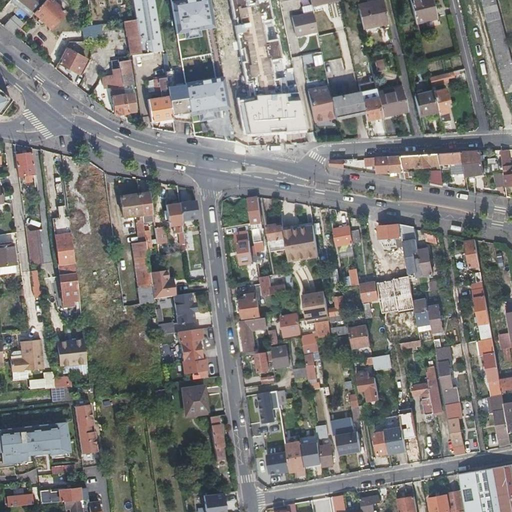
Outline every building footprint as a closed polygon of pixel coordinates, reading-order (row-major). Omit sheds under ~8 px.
[(17,0),(33,13),(44,0),(17,0)] [(44,0),(33,13),(51,28),(64,12),(50,0),(44,0)] [(152,0),(132,0),(136,19),(141,54),(160,51),(153,4),(152,0)] [(240,0),(258,89),(265,87),(281,85),(263,0),(240,0)] [(263,0),(281,85),(285,84),(279,55),(276,39),(272,19),(267,0),(263,0)] [(383,0),(381,0),(375,1),(380,23),(388,21),(383,0)] [(409,0),(415,23),(425,20),(435,18),(431,4),(430,0),(409,0)] [(481,0),(506,93),(511,91),(511,63),(495,0),(481,0)] [(380,23),(375,1),(356,5),(362,30),(379,26),(379,23),(380,23)] [(98,5),(99,22),(130,19),(129,3),(98,5)] [(435,18),(425,20),(427,28),(440,25),(435,3),(431,4),(435,18)] [(317,34),(313,14),(293,18),(297,38),(317,34)] [(4,27),(13,34),(23,24),(14,16),(4,27)] [(128,37),(131,55),(141,54),(136,19),(116,22),(118,39),(128,37)] [(101,24),(103,41),(118,39),(116,22),(101,24)] [(289,53),(285,37),(276,39),(279,55),(289,53)] [(65,50),(58,63),(79,74),(86,62),(84,60),(85,58),(79,54),(77,57),(65,50)] [(321,53),(313,54),(316,66),(310,67),(312,76),(326,73),(324,67),(321,53)] [(378,71),(384,70),(382,60),(375,61),(378,71)] [(121,69),(123,85),(131,83),(127,61),(120,62),(121,69)] [(198,68),(203,92),(213,91),(209,67),(198,68)] [(113,75),(102,76),(104,89),(124,86),(123,85),(121,69),(112,71),(113,75)] [(168,96),(172,120),(173,120),(192,124),(189,109),(185,85),(174,87),(171,70),(164,71),(165,78),(168,96)] [(432,87),(460,84),(458,72),(430,75),(432,87)] [(226,80),(229,99),(248,96),(243,76),(226,80)] [(168,96),(165,78),(154,80),(153,81),(155,89),(159,89),(159,91),(160,98),(168,96)] [(276,132),(290,131),(289,124),(284,98),(281,85),(265,87),(273,126),(274,126),(276,132)] [(395,89),(400,111),(409,109),(403,87),(395,89)] [(437,112),(437,114),(450,110),(449,102),(452,101),(449,87),(432,91),(437,112)] [(307,91),(314,123),(326,120),(327,124),(336,123),(335,118),(331,98),(329,88),(307,91)] [(382,117),(400,114),(400,111),(395,89),(376,93),(378,99),(382,117)] [(116,114),(128,112),(125,94),(124,90),(118,91),(118,96),(113,96),(116,114)] [(437,112),(432,91),(415,95),(420,116),(437,112)] [(353,114),(363,112),(361,102),(359,92),(349,94),(353,114)] [(125,94),(128,112),(136,112),(133,93),(125,94)] [(331,98),(335,118),(353,114),(349,94),(331,98)] [(289,124),(303,121),(298,95),(284,98),(289,124)] [(148,100),(152,123),(172,120),(168,96),(160,98),(148,100)] [(248,96),(229,99),(231,105),(249,102),(248,96)] [(363,112),(365,121),(382,117),(378,99),(361,102),(363,112)] [(205,106),(189,109),(192,124),(192,129),(209,126),(205,106)] [(249,135),(258,134),(255,121),(246,122),(249,135)] [(480,149),(461,151),(463,163),(465,175),(466,177),(484,174),(484,172),(483,165),(480,149)] [(508,149),(500,149),(502,159),(503,169),(506,186),(511,185),(511,164),(511,165),(508,149)] [(461,151),(439,153),(441,164),(463,163),(461,151)] [(35,174),(32,152),(17,154),(19,176),(24,175),(26,182),(31,182),(30,174),(35,174)] [(426,154),(401,156),(403,167),(441,164),(439,153),(426,154)] [(401,156),(388,157),(391,173),(405,173),(403,167),(401,156)] [(378,157),(366,158),(366,162),(372,162),(372,165),(377,165),(378,175),(382,174),(391,173),(388,157),(378,157)] [(496,163),(483,165),(484,172),(494,170),(503,169),(502,159),(496,159),(496,163)] [(344,169),(344,160),(331,161),(331,164),(331,167),(344,169)] [(503,169),(494,170),(497,188),(506,186),(503,169)] [(444,186),(442,170),(430,173),(431,184),(444,186)] [(143,221),(153,220),(149,192),(139,193),(143,221)] [(136,220),(138,231),(145,230),(143,221),(139,193),(120,195),(123,216),(139,214),(139,219),(136,220)] [(257,198),(248,199),(251,224),(255,247),(263,246),(261,233),(259,233),(258,227),(255,227),(255,223),(261,222),(257,202),(257,198)] [(181,219),(199,217),(196,200),(179,203),(181,219)] [(180,246),(185,244),(181,219),(179,203),(165,206),(169,227),(175,227),(175,234),(179,234),(180,246)] [(75,260),(72,236),(71,235),(69,235),(67,216),(65,205),(59,205),(61,216),(51,217),(58,273),(76,272),(75,260)] [(282,223),(266,226),(270,248),(275,247),(277,250),(286,249),(285,242),(282,226),(282,223)] [(313,223),(308,224),(312,247),(316,246),(313,223)] [(401,235),(399,223),(383,224),(378,225),(381,238),(395,236),(397,236),(401,235)] [(415,235),(413,226),(399,223),(401,235),(403,251),(407,272),(415,271),(416,276),(423,275),(418,249),(415,235)] [(290,224),(282,226),(285,242),(291,241),(293,250),(312,247),(308,224),(291,227),(290,224)] [(156,241),(157,242),(167,241),(164,225),(154,227),(156,241)] [(350,232),(349,225),(333,229),(336,245),(352,243),(350,232)] [(45,259),(41,229),(39,229),(30,230),(26,231),(30,260),(38,260),(45,259)] [(141,303),(154,302),(154,296),(151,274),(147,249),(146,243),(145,230),(138,231),(139,242),(132,243),(141,303)] [(350,232),(352,243),(352,244),(360,242),(358,231),(350,232)] [(253,262),(248,233),(237,235),(241,265),(253,262)] [(422,234),(415,235),(418,249),(425,247),(422,234)] [(425,234),(424,243),(438,243),(438,234),(425,234)] [(388,345),(399,343),(420,339),(418,325),(413,300),(407,272),(403,251),(401,235),(397,236),(399,247),(397,248),(389,249),(400,305),(399,306),(402,320),(412,319),(413,326),(385,332),(388,345)] [(480,265),(475,238),(464,241),(469,267),(480,265)] [(0,245),(0,273),(15,272),(11,244),(0,245)] [(352,245),(338,247),(340,258),(354,256),(352,245)] [(425,247),(418,249),(423,275),(424,280),(434,278),(428,247),(425,247)] [(350,283),(359,282),(358,269),(349,270),(350,283)] [(341,290),(338,270),(331,271),(335,291),(341,290)] [(476,282),(482,280),(481,270),(474,271),(476,282)] [(41,295),(37,273),(30,274),(32,286),(31,286),(32,296),(41,295)] [(174,294),(176,293),(175,282),(163,283),(162,273),(151,274),(154,296),(174,294)] [(163,283),(175,282),(174,278),(168,278),(167,273),(162,273),(163,283)] [(268,276),(260,277),(261,283),(263,296),(275,295),(275,293),(293,291),(290,273),(285,273),(286,285),(269,288),(269,284),(268,276)] [(80,302),(79,299),(76,275),(60,276),(64,308),(80,307),(80,302)] [(426,291),(439,289),(437,280),(424,283),(426,291)] [(486,338),(492,337),(482,280),(476,282),(477,287),(471,288),(473,297),(475,297),(481,334),(485,334),(486,338)] [(379,299),(376,281),(359,284),(362,302),(379,299)] [(261,283),(254,284),(256,292),(244,294),(245,299),(237,300),(239,312),(243,311),(244,319),(265,315),(265,313),(262,296),(263,296),(261,283)] [(193,302),(192,291),(176,293),(174,294),(178,322),(196,320),(194,311),(193,302)] [(326,292),(303,294),(305,322),(315,322),(316,339),(330,337),(329,319),(328,320),(326,292)] [(331,324),(347,322),(343,298),(335,299),(337,308),(329,310),(331,324)] [(427,298),(413,300),(418,325),(431,323),(428,305),(427,298)] [(369,304),(362,305),(365,319),(371,317),(369,304)] [(431,323),(433,332),(443,330),(438,304),(428,305),(431,323)] [(300,334),(297,314),(281,317),(284,337),(300,334)] [(267,324),(266,317),(239,322),(245,353),(255,351),(251,327),(267,324)] [(159,333),(176,330),(174,320),(157,321),(159,333)] [(203,337),(202,327),(179,330),(181,340),(182,340),(185,361),(184,361),(185,372),(200,370),(201,377),(209,376),(207,358),(204,359),(201,338),(203,337)] [(332,331),(333,337),(349,335),(348,331),(348,328),(332,331)] [(352,350),(370,347),(367,328),(348,331),(349,335),(352,350)] [(274,330),(268,330),(270,345),(276,344),(274,330)] [(510,333),(501,334),(502,360),(511,360),(510,333)] [(435,347),(448,345),(446,337),(434,339),(435,347)] [(489,377),(492,395),(502,393),(502,391),(500,379),(498,369),(492,337),(486,338),(478,340),(480,355),(485,354),(489,377)] [(43,368),(39,339),(19,342),(20,351),(21,359),(11,361),(10,361),(11,372),(20,371),(43,368)] [(399,343),(400,347),(421,343),(420,339),(399,343)] [(57,343),(60,367),(87,364),(84,340),(57,343)] [(392,368),(404,366),(400,347),(399,343),(388,345),(389,353),(390,360),(392,368)] [(312,354),(319,353),(318,344),(302,347),(306,371),(307,379),(308,381),(316,380),(312,354)] [(446,404),(459,402),(456,386),(453,387),(448,361),(453,360),(450,345),(448,345),(435,347),(446,404)] [(271,348),(271,351),(274,368),(289,366),(285,346),(271,348)] [(10,355),(11,361),(21,359),(20,351),(13,352),(10,355)] [(266,352),(255,354),(258,372),(269,371),(266,352)] [(363,365),(390,360),(389,353),(372,357),(362,359),(363,365)] [(425,366),(428,382),(429,389),(436,387),(431,360),(427,361),(428,366),(425,366)] [(20,371),(11,372),(12,380),(21,378),(20,371)] [(293,374),(295,382),(307,379),(306,371),(293,374)] [(368,400),(378,398),(374,378),(370,378),(368,372),(356,375),(359,391),(365,389),(368,400)] [(260,379),(262,385),(274,383),(272,376),(260,379)] [(511,388),(511,376),(500,379),(502,391),(511,388)] [(26,381),(27,390),(48,388),(48,379),(26,381)] [(309,390),(319,389),(319,381),(309,382),(309,390)] [(424,414),(434,412),(429,389),(428,382),(410,385),(412,395),(421,394),(421,401),(419,401),(420,409),(423,409),(424,414)] [(52,387),(54,402),(57,402),(74,400),(72,385),(53,387),(52,387)] [(208,409),(205,385),(182,388),(185,411),(208,409)] [(429,389),(434,412),(440,411),(436,387),(429,389)] [(278,392),(263,394),(274,462),(289,460),(286,445),(280,406),(279,399),(278,392)] [(492,395),(488,396),(491,411),(494,411),(505,409),(504,403),(502,393),(492,395)] [(74,400),(57,402),(58,408),(75,407),(75,406),(74,400)] [(459,402),(446,404),(448,418),(458,417),(462,416),(459,402)] [(91,404),(75,406),(75,407),(80,442),(81,454),(97,451),(94,431),(91,431),(90,425),(93,424),(91,404)] [(359,407),(361,421),(368,419),(366,405),(359,407)] [(353,422),(361,421),(359,407),(350,408),(353,422)] [(494,411),(499,437),(510,435),(509,431),(506,417),(505,409),(494,411)] [(217,466),(221,466),(219,459),(225,458),(220,423),(218,423),(217,414),(210,415),(217,466)] [(448,418),(453,445),(463,443),(458,417),(448,418)] [(383,421),(376,422),(378,433),(374,434),(378,455),(388,454),(388,452),(385,433),(383,421)] [(3,451),(57,445),(56,437),(31,440),(29,422),(12,423),(15,442),(3,443),(3,451)] [(325,428),(316,430),(318,444),(318,446),(320,446),(323,467),(333,465),(330,445),(322,446),(322,440),(327,439),(325,428)] [(337,437),(340,456),(361,452),(358,433),(339,435),(338,428),(332,429),(333,437),(337,437)] [(388,452),(406,449),(404,438),(400,439),(399,430),(385,433),(388,452)] [(510,435),(499,437),(500,444),(511,443),(510,435)] [(289,460),(290,472),(298,470),(299,477),(307,476),(305,467),(302,446),(301,442),(286,445),(289,460)] [(463,443),(453,445),(454,448),(455,455),(465,454),(463,443)] [(305,467),(321,464),(318,446),(318,444),(302,446),(305,467)] [(3,451),(0,451),(0,468),(17,467),(16,454),(31,452),(32,455),(47,453),(47,450),(57,449),(57,445),(3,451)] [(511,511),(511,463),(490,467),(458,473),(463,499),(464,511),(511,511)] [(75,465),(50,466),(51,475),(75,473),(75,465)] [(52,488),(41,489),(41,490),(43,502),(65,500),(87,498),(86,494),(85,487),(53,491),(52,488)] [(448,491),(451,511),(464,511),(463,499),(460,499),(459,490),(448,491)] [(225,511),(223,491),(203,494),(205,511),(225,511)] [(35,503),(34,493),(15,495),(8,496),(9,505),(35,503)] [(97,493),(86,494),(87,498),(88,504),(98,502),(97,493)] [(446,511),(450,511),(446,493),(427,496),(430,511),(446,511)] [(344,511),(341,495),(332,497),(334,511),(344,511)] [(378,496),(359,499),(361,510),(361,511),(373,511),(371,503),(379,501),(378,496)] [(396,499),(398,511),(415,511),(413,496),(396,499)] [(88,504),(87,498),(65,500),(66,507),(70,507),(70,511),(81,511),(81,506),(88,505),(88,504)] [(99,511),(98,502),(88,504),(88,505),(88,511),(99,511)] [(396,511),(394,502),(387,503),(388,511),(396,511)]
